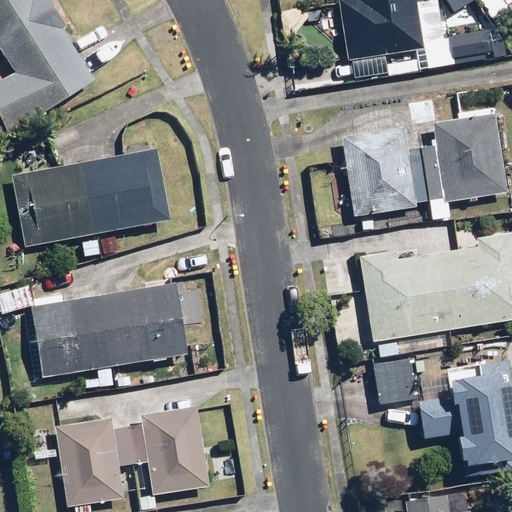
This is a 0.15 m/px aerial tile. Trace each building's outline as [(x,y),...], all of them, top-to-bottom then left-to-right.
[(0,0),(0,49),(18,76),(0,88),(0,107),(17,133),(98,77),(66,31),(76,24),(59,0),(0,0)] [(339,0),(347,62),(422,53),(415,0),(339,0)] [(443,0),(415,0),(422,53),(424,69),(503,60),(499,32),(448,38),(443,0)] [(471,0),(449,0),(457,10),(471,0)] [(437,144),(408,147),(406,127),(345,135),(355,215),(416,207),(415,202),(509,193),(501,116),(435,123),(437,144)] [(128,256),(123,227),(174,218),(162,151),(11,177),(23,245),(77,235),(82,264),(128,256)] [(511,234),(361,256),(374,341),(511,321),(511,234)] [(186,351),(172,280),(33,307),(47,378),(186,351)] [(0,293),(5,311),(37,302),(32,283),(0,292),(0,293)] [(411,356),(375,362),(383,407),(419,400),(411,356)] [(504,360),(481,362),(482,378),(460,379),(461,398),(425,400),(428,438),(464,436),(466,465),(511,461),(511,376),(505,377),(504,360)] [(143,413),(144,423),(116,428),(115,418),(60,427),(73,507),(125,498),(120,467),(151,463),(156,497),(215,487),(201,403),(143,413)] [(472,511),(470,493),(409,501),(410,511),(472,511)]
